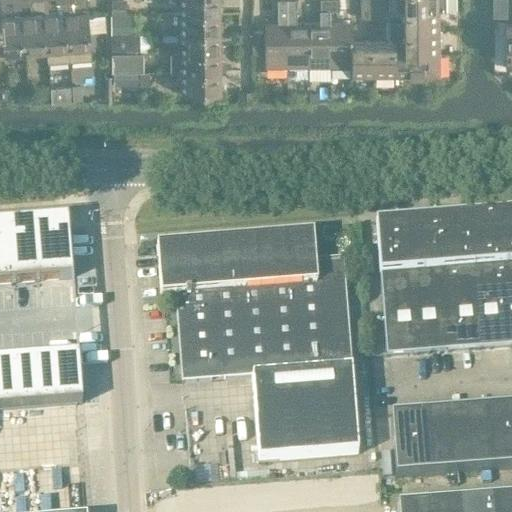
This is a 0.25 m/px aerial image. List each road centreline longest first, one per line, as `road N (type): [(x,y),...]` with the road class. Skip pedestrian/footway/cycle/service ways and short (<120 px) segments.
road 1 (residential): [(103,168),(511,167)]
road 2 (unclassified): [(103,168),(132,511)]
